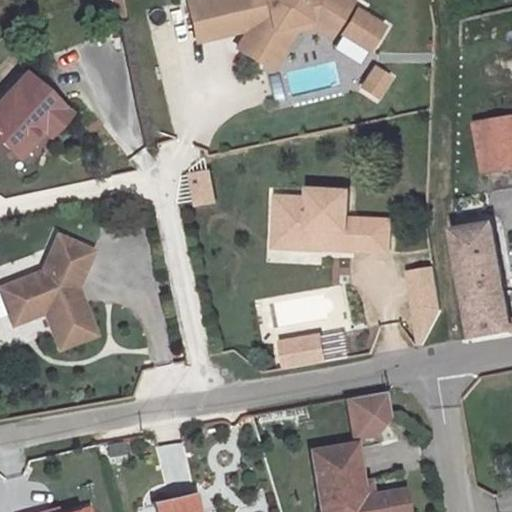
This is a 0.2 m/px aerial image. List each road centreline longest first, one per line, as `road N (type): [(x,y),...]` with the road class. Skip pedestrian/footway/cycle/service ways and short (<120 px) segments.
road 1 (unclassified): [(435,361),(0,436)]
road 2 (residential): [(462,511),(435,361)]
